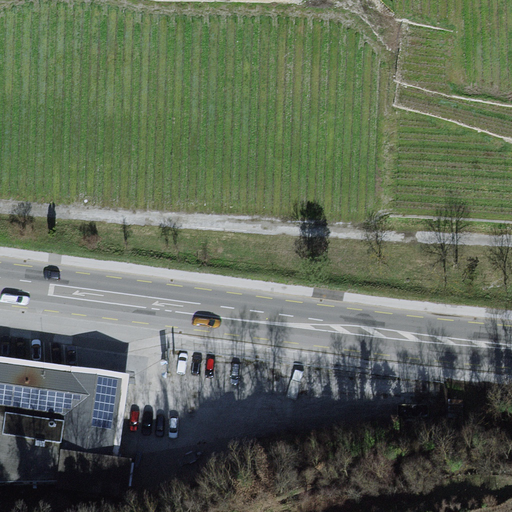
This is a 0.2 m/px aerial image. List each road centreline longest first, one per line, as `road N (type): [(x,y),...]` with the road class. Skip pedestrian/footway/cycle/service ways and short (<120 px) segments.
road 1 (primary): [(511,347),(0,284)]
road 2 (track): [(511,242),(0,207)]
